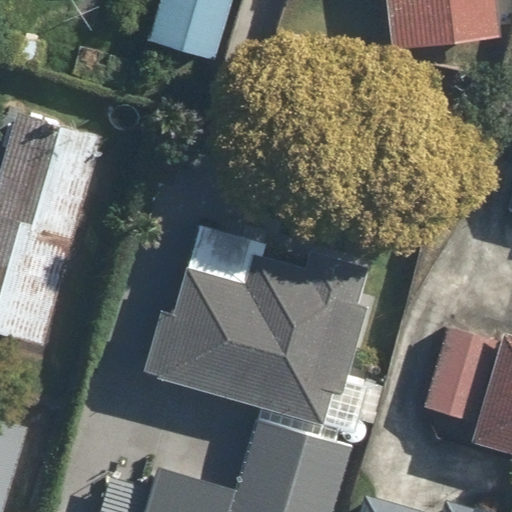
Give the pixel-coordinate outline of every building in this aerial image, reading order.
[(163,0),(151,44),(213,60),(229,0),(163,0)] [(383,0),(388,43),(493,32),(489,0),(383,0)] [(57,35),(0,21),(0,71),(45,83),(57,35)] [(146,57),(69,39),(59,83),(136,101),(146,57)] [(0,324),(49,339),(109,132),(23,108),(0,187),(0,324)] [(317,418),(373,261),(272,225),(252,281),(197,261),(161,362),(317,418)] [(511,448),(511,326),(510,333),(446,314),(418,403),(482,423),(478,438),(511,448)] [(333,511),(356,441),(261,410),(237,488),(161,464),(145,511),(333,511)] [(0,508),(7,511),(32,425),(0,415),(0,508)] [(449,511),(444,511),(373,492),(367,511),(511,511),(511,503),(489,497),(485,509),(453,500),(449,511)]
